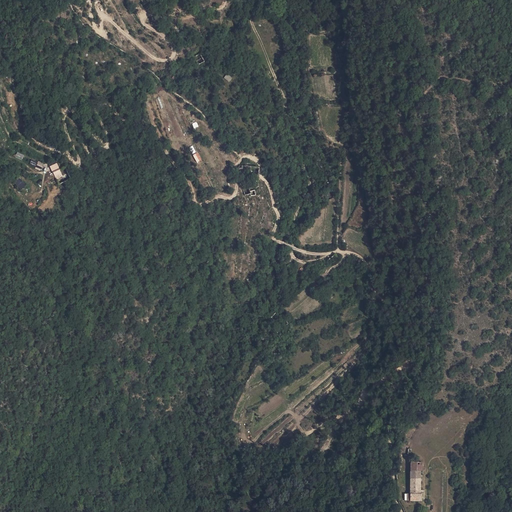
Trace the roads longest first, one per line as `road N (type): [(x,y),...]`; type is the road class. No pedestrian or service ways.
road 1 (track): [(277,238),(278,216),(254,159),(237,152),(236,186),(203,205),(174,154),(109,108),(107,149),(71,105),(82,165),(43,140)]
road 2 (track): [(449,77),(466,171),(462,214),(474,266),(468,289),(493,367),(482,417),(457,434)]
road 3 (track): [(344,249),(368,263),(382,297),(389,333),(371,384),(402,364),(406,372),(390,425),(397,511)]
road 4 (track): [(341,250),(339,261),(328,264),(303,262),(292,250),(304,193)]
